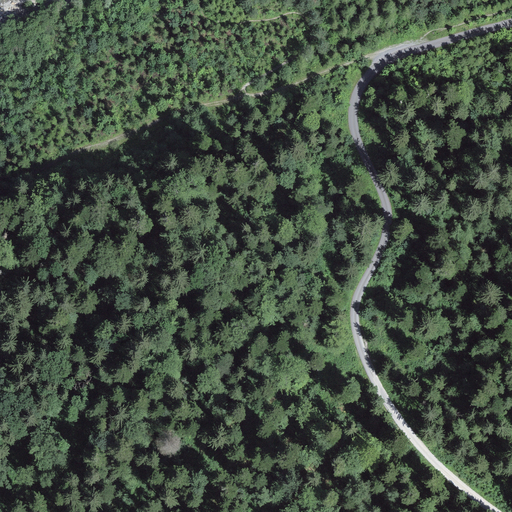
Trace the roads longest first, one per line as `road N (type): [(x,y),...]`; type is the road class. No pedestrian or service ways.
road 1 (track): [(498,511),(456,482),(392,414),(359,346),(355,300),(387,215),(351,109),(365,78),(393,52)]
road 2 (track): [(240,99),(190,107),(0,187)]
road 3 (track): [(393,52),(240,99)]
